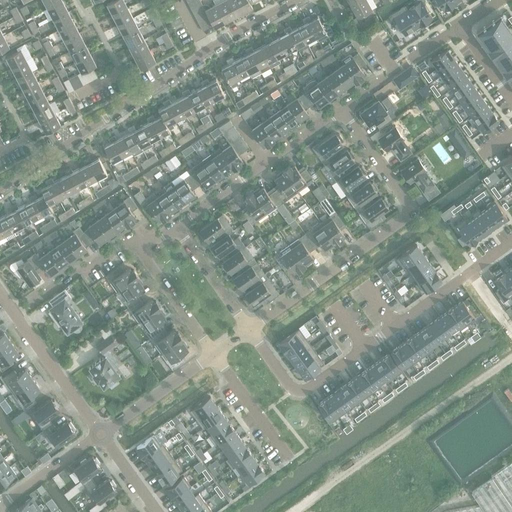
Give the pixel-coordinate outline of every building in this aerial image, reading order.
[(60,0),(42,0),(47,8),(61,1),(60,0)] [(121,0),(113,0),(106,4),(112,15),(126,8),(121,0)] [(211,0),(214,5),(223,23),(232,18),(223,0),(211,0)] [(223,0),(232,18),(242,13),(235,0),(223,0)] [(235,0),(242,13),(245,11),(251,8),(249,3),(246,0),(235,0)] [(371,0),(361,0),(350,6),(356,17),(370,9),(376,7),(371,0)] [(455,0),(435,0),(441,10),(442,9),(443,11),(454,4),(455,6),(458,4),(455,0)] [(61,1),(47,8),(52,19),(67,11),(61,1)] [(421,1),(408,9),(420,29),(424,26),(422,24),(432,18),(429,13),(430,12),(425,4),(424,5),(421,1)] [(200,2),(189,8),(191,13),(202,7),(201,5),(200,2)] [(202,5),(201,5),(202,7),(204,10),(205,12),(207,16),(210,21),(212,26),(213,28),(223,23),(214,5),(209,7),(209,6),(208,6),(208,5),(207,5),(206,5),(205,4),(204,4),(203,4),(202,5)] [(397,22),(394,24),(399,33),(402,30),(405,35),(415,29),(416,31),(420,29),(408,9),(406,6),(405,5),(400,9),(400,10),(402,13),(394,18),(397,22)] [(26,6),(20,9),(23,16),(29,12),(26,6)] [(16,7),(10,10),(13,17),(18,15),(19,14),(16,7)] [(202,7),(191,13),(194,17),(205,12),(204,10),(202,7)] [(126,8),(112,15),(117,25),(131,18),(126,8)] [(67,11),(52,19),(58,29),(72,22),(67,11)] [(155,11),(149,14),(153,21),(159,18),(155,11)] [(205,12),(194,17),(196,22),(207,16),(205,12)] [(18,15),(13,17),(16,23),(21,20),(22,20),(19,14),(18,15)] [(308,15),(304,17),(315,38),(315,37),(316,38),(318,41),(333,33),(326,20),(321,23),(317,16),(316,16),(317,17),(311,20),(308,15)] [(479,30),(476,32),(480,37),(482,35),(491,47),(488,48),(494,57),(497,55),(498,57),(504,65),(506,67),(503,69),(509,77),(511,76),(511,75),(511,38),(497,18),(500,15),(479,30)] [(207,16),(196,22),(199,27),(210,21),(207,16)] [(298,26),(297,26),(298,27),(297,27),(305,43),(306,42),(306,43),(307,43),(307,42),(315,38),(304,17),(302,19),(304,24),(298,27),(298,26)] [(131,18),(117,25),(122,36),(137,29),(131,18)] [(159,18),(153,21),(156,27),(162,24),(159,18)] [(32,21),(28,24),(31,30),(36,27),(32,21)] [(210,21),(199,27),(201,31),(212,26),(210,21)] [(72,22),(58,29),(63,40),(78,32),(72,22)] [(289,26),(285,28),(296,48),(296,47),(297,48),(297,47),(305,43),(297,27),(292,30),(289,26)] [(36,27),(31,30),(34,36),(39,34),(36,27)] [(278,37),(278,38),(286,53),(287,53),(288,53),(287,52),(296,48),(285,28),(283,29),(285,34),(279,37),(279,36),(278,37)] [(26,29),(21,32),(24,38),(29,35),(30,35),(27,29),(26,29)] [(137,29),(122,36),(128,47),(142,39),(137,29)] [(369,32),(367,33),(368,35),(371,39),(375,36),(372,32),(371,30),(369,32)] [(78,32),(63,40),(69,51),(83,43),(78,32)] [(166,32),(160,35),(164,42),(170,39),(166,32)] [(3,36),(0,37),(0,51),(8,48),(9,47),(8,45),(3,36)] [(270,36),(266,38),(277,58),(278,57),(286,53),(278,38),(272,41),(270,36)] [(259,47),(259,48),(267,63),(268,63),(270,67),(280,62),(278,57),(277,58),(266,38),(264,39),(266,44),(260,47),(260,46),(259,47)] [(142,39),(128,47),(134,57),(148,50),(142,39)] [(170,39),(164,42),(167,48),(172,46),(173,45),(170,39)] [(37,41),(32,44),(35,50),(40,47),(37,41)] [(83,43),(69,51),(74,61),(89,53),(83,43)] [(328,44),(321,48),(322,49),(324,53),(330,49),(331,48),(328,44)] [(51,46),(46,49),(49,56),(54,53),(51,46)] [(251,46),(247,48),(257,68),(258,68),(261,72),(270,67),(268,63),(267,63),(259,48),(253,51),(251,46)] [(240,58),(248,73),(249,73),(251,77),(261,72),(258,68),(257,68),(247,48),(245,49),(247,54),(241,57),(240,57),(240,58)] [(321,48),(314,52),(317,57),(324,53),(322,49),(321,48)] [(446,49),(430,61),(436,69),(452,58),(446,49)] [(8,56),(5,58),(8,62),(11,69),(25,61),(20,50),(8,56)] [(148,50),(134,57),(139,69),(154,61),(148,50)] [(349,55),(341,60),(344,64),(346,67),(355,80),(356,82),(363,77),(361,76),(364,73),(360,68),(366,64),(358,52),(352,57),(350,55),(349,55)] [(89,53),(74,61),(80,73),(81,72),(86,70),(91,67),(95,65),(89,53)] [(310,55),(303,60),(303,61),(306,65),(312,61),(313,60),(310,55)] [(332,55),(326,58),(329,63),(335,59),(332,55)] [(45,56),(40,58),(43,65),(48,62),(45,56)] [(232,56),(228,58),(238,78),(239,78),(242,83),(252,78),(251,77),(249,73),(248,73),(240,58),(234,61),(232,56)] [(25,61),(11,69),(16,79),(31,71),(36,69),(31,58),(25,61)] [(221,67),(230,83),(230,84),(232,88),(236,85),(238,86),(241,85),(242,83),(239,78),(238,78),(228,58),(225,59),(228,64),(222,67),(221,67)] [(326,58),(320,62),(323,66),(329,63),(326,58)] [(452,58),(436,69),(441,76),(457,64),(452,58)] [(303,60),(296,64),(299,69),(306,65),(303,61),(303,60)] [(344,64),(335,71),(337,73),(338,75),(344,83),(346,86),(355,80),(346,67),(344,64)] [(457,64),(441,76),(446,82),(462,71),(457,64)] [(314,66),(308,70),(311,74),(317,70),(314,66)] [(401,73),(393,79),(399,88),(417,75),(411,66),(410,67),(401,73)] [(91,67),(86,70),(92,80),(96,78),(91,67)] [(292,67),(285,71),(285,72),(288,76),(293,73),(295,72),(292,67)] [(62,68),(57,70),(60,77),(65,74),(62,68)] [(86,70),(81,72),(87,83),(92,80),(86,70)] [(31,71),(16,79),(22,90),(36,82),(31,71)] [(285,71),(278,76),(281,81),(288,76),(285,72),(285,71)] [(335,71),(326,77),(329,82),(335,89),(337,93),(346,86),(344,83),(338,75),(337,73),(335,71)] [(462,71),(446,82),(451,89),(467,78),(462,71)] [(80,73),(77,75),(82,85),(87,83),(81,72),(80,73)] [(77,75),(72,77),(77,88),(82,85),(77,75)] [(56,77),(51,80),(54,86),(59,84),(56,77)] [(72,77),(67,79),(73,90),(77,88),(72,77)] [(317,83),(328,99),(337,93),(335,89),(329,82),(326,77),(317,83)] [(207,78),(203,80),(213,100),(214,100),(214,101),(215,100),(215,99),(224,95),(225,95),(216,79),(215,79),(215,80),(209,83),(207,78)] [(467,78),(451,89),(456,96),(471,85),(467,78)] [(67,79),(62,82),(68,93),(73,90),(67,79)] [(273,79),(266,83),(266,84),(269,88),(276,83),(273,79)] [(196,90),(204,105),(205,106),(206,105),(205,105),(213,100),(203,80),(200,81),(203,86),(197,90),(197,89),(196,89),(196,90)] [(306,85),(302,88),(305,92),(303,94),(311,106),(316,101),(319,105),(319,106),(328,99),(317,83),(315,80),(314,80),(311,81),(308,83),(306,85)] [(36,82),(22,90),(28,100),(42,93),(36,82)] [(266,83),(259,88),(260,88),(262,92),(268,88),(269,88),(266,84),(266,83)] [(59,84),(54,86),(58,92),(62,90),(59,84)] [(426,84),(417,89),(423,98),(432,92),(426,84)] [(471,85),(456,96),(461,103),(476,92),(471,85)] [(188,88),(183,90),(194,110),(195,110),(195,111),(196,110),(204,105),(196,90),(190,93),(188,88)] [(177,100),(185,115),(186,115),(194,110),(183,90),(181,92),(184,96),(178,100),(177,99),(177,100)] [(255,90),(248,95),(251,99),(257,96),(258,95),(255,90)] [(277,90),(271,94),(274,98),(280,94),(277,90)] [(476,92),(461,103),(466,110),(481,99),(476,92)] [(42,93),(28,100),(33,111),(48,103),(42,93)] [(297,98),(287,104),(296,117),(298,119),(299,120),(308,113),(307,113),(305,110),(311,106),(303,94),(297,98)] [(248,95),(241,99),(241,100),(243,104),(245,103),(250,100),(251,99),(248,95)] [(378,100),(361,112),(362,115),(361,115),(366,122),(367,121),(369,124),(374,120),(375,122),(379,128),(378,128),(379,129),(392,119),(391,119),(387,114),(396,108),(387,96),(379,102),(378,100)] [(265,97),(259,101),(261,105),(261,106),(268,102),(265,97)] [(168,98),(164,101),(175,121),(176,120),(181,118),(183,122),(188,119),(186,115),(185,115),(177,100),(171,103),(168,98)] [(67,99),(62,101),(66,107),(70,105),(67,99)] [(481,99),(466,110),(471,117),(486,105),(481,99)] [(158,109),(161,116),(164,121),(165,121),(169,129),(174,127),(171,123),(175,121),(164,101),(162,102),(165,107),(159,110),(158,109)] [(253,105),(250,107),(254,113),(262,107),(261,106),(261,105),(259,101),(253,105)] [(421,101),(416,104),(419,110),(425,106),(421,101)] [(48,103),(33,111),(39,121),(53,114),(48,103)] [(287,104),(279,111),(280,113),(288,124),(289,125),(290,126),(299,120),(298,119),(296,117),(287,104)] [(70,105),(66,107),(69,114),(74,111),(70,105)] [(486,105),(471,117),(476,123),(491,112),(486,105)] [(228,107),(220,112),(221,113),(224,117),(230,113),(231,112),(228,107)] [(245,110),(240,113),(245,120),(245,119),(254,113),(250,107),(245,110)] [(279,111),(270,117),(279,130),(281,133),(290,126),(289,125),(288,124),(280,113),(279,111)] [(220,112),(214,116),(214,117),(217,121),(223,118),(224,117),(221,113),(220,112)] [(444,112),(436,118),(445,130),(453,124),(444,112)] [(491,112),(476,123),(481,132),(497,121),(491,112)] [(53,114),(39,121),(44,132),(47,131),(49,130),(59,125),(53,114)] [(152,115),(149,117),(159,137),(160,136),(160,137),(161,137),(160,136),(169,131),(170,132),(169,129),(165,121),(164,121),(161,116),(155,119),(152,115)] [(142,125),(142,126),(150,141),(151,141),(159,137),(149,117),(146,118),(149,123),(143,126),(142,125)] [(270,117),(261,123),(270,136),(272,139),(273,139),(276,136),(281,133),(279,130),(270,117)] [(203,124),(202,124),(202,125),(205,129),(211,125),(213,124),(210,119),(203,124)] [(229,120),(218,127),(221,131),(222,133),(233,125),(229,120)] [(261,123),(252,130),(257,136),(258,139),(263,145),(262,145),(263,146),(266,144),(267,145),(274,140),(273,139),(272,139),(270,136),(261,123)] [(202,124),(196,128),(196,129),(199,133),(205,129),(202,125),(202,124)] [(133,125),(130,126),(143,150),(153,145),(151,141),(150,141),(142,126),(136,129),(133,125)] [(233,125),(222,133),(226,138),(237,131),(233,125)] [(455,125),(445,132),(464,158),(474,151),(455,125)] [(123,135),(131,151),(133,156),(143,150),(130,126),(127,128),(130,133),(123,136),(123,135)] [(218,127),(218,126),(210,132),(211,132),(214,137),(221,131),(218,127)] [(382,136),(378,139),(381,143),(380,144),(383,148),(384,147),(387,151),(393,147),(395,150),(394,151),(401,160),(411,153),(402,140),(404,139),(402,136),(395,127),(382,136)] [(192,131),(184,136),(187,141),(193,136),(195,136),(192,131)] [(237,131),(226,138),(230,144),(241,137),(237,131)] [(317,143),(312,147),(325,166),(330,162),(329,162),(337,156),(333,151),(343,144),(341,142),(344,141),(341,136),(339,134),(337,135),(335,134),(331,136),(319,145),(317,143)] [(114,135),(111,136),(122,157),(122,156),(131,151),(123,135),(122,136),(123,136),(117,140),(114,135)] [(204,136),(200,139),(202,143),(203,143),(208,139),(207,136),(206,135),(204,136)] [(104,145),(103,146),(112,162),(113,162),(112,161),(121,157),(122,157),(111,136),(108,138),(110,143),(104,146),(104,145)] [(184,136),(177,140),(178,140),(180,145),(187,141),(184,136)] [(241,137),(230,144),(231,145),(234,149),(235,149),(243,143),(245,142),(241,137)] [(194,143),(191,145),(194,149),(194,150),(203,144),(202,143),(200,139),(194,143)] [(235,149),(234,149),(238,155),(249,147),(245,142),(243,143),(235,149)] [(173,143),(166,147),(167,147),(169,152),(176,148),(173,143)] [(191,145),(181,151),(185,156),(194,149),(191,145)] [(231,145),(222,151),(233,167),(234,169),(241,164),(240,162),(243,160),(242,160),(238,155),(234,149),(231,145)] [(166,147),(159,152),(162,156),(169,152),(167,147),(166,147)] [(219,147),(210,154),(213,157),(224,173),(233,167),(222,151),(219,147)] [(325,166),(321,169),(332,184),(336,181),(336,182),(341,178),(348,172),(344,167),(354,160),(353,158),(355,157),(350,150),(348,151),(347,150),(337,156),(329,162),(330,162),(325,166)] [(210,154),(201,160),(204,164),(215,179),(224,173),(213,157),(210,154)] [(154,155),(147,159),(148,159),(150,164),(157,159),(154,155)] [(175,156),(168,161),(173,168),(180,163),(175,156)] [(89,157),(87,159),(97,179),(97,180),(99,179),(99,178),(106,175),(106,176),(108,175),(99,158),(97,158),(98,159),(92,162),(89,157)] [(511,157),(501,165),(507,173),(511,169),(511,157)] [(80,168),(79,168),(88,185),(89,185),(88,184),(97,179),(87,159),(83,161),(86,165),(80,168)] [(147,159),(141,163),(141,164),(144,168),(150,164),(148,159),(147,159)] [(407,179),(410,183),(416,179),(417,182),(416,183),(423,192),(434,184),(425,172),(426,171),(418,159),(401,171),(404,175),(402,175),(406,180),(407,179)] [(201,160),(186,170),(189,175),(198,186),(203,182),(206,186),(215,179),(204,164),(201,160)] [(289,166),(283,170),(291,182),(296,189),(298,192),(314,181),(310,175),(307,171),(305,169),(299,173),(294,166),(295,165),(294,165),(291,168),(289,166)] [(332,184),(331,185),(341,198),(345,194),(348,198),(352,194),(360,188),(356,183),(365,176),(364,174),(366,173),(361,166),(359,167),(358,165),(348,172),(341,178),(336,182),(336,181),(332,184)] [(136,166),(129,170),(130,171),(132,175),(139,171),(136,167),(136,166)] [(71,167),(68,169),(79,190),(80,190),(79,189),(87,185),(88,185),(79,168),(78,168),(79,169),(73,172),(71,167)] [(157,167),(150,170),(153,175),(159,171),(157,167)] [(61,177),(60,178),(60,179),(69,195),(70,198),(80,193),(79,190),(68,169),(65,171),(67,175),(61,178),(61,177)] [(121,173),(116,176),(116,177),(120,183),(125,180),(132,175),(130,171),(129,170),(122,175),(121,173)] [(150,170),(144,174),(147,178),(153,175),(150,170)] [(278,177),(274,179),(275,180),(280,187),(274,191),(276,193),(281,200),(283,203),(298,192),(296,189),(291,182),(283,170),(283,171),(277,175),(278,177)] [(174,185),(183,197),(186,201),(195,194),(194,194),(192,190),(198,186),(189,175),(183,179),(174,185)] [(51,178),(48,179),(59,200),(60,200),(60,199),(68,195),(69,195),(60,179),(54,182),(51,178)] [(108,184),(102,188),(105,193),(111,189),(117,185),(113,178),(107,181),(108,184)] [(42,187),(40,188),(44,194),(49,205),(51,207),(55,205),(54,202),(58,200),(59,200),(48,179),(45,181),(47,185),(42,188),(42,187)] [(171,181),(162,187),(166,191),(167,194),(177,207),(186,201),(183,197),(174,185),(171,181)] [(352,194),(348,198),(359,214),(364,210),(371,204),(367,199),(377,192),(376,190),(378,189),(373,182),(371,183),(369,181),(360,188),(352,194)] [(318,186),(312,190),(319,201),(325,197),(325,196),(321,191),(318,187),(318,186)] [(252,192),(260,204),(265,211),(267,214),(277,207),(288,223),(289,223),(294,219),(286,208),(283,203),(281,200),(276,193),(274,191),(268,195),(263,188),(264,188),(263,187),(260,190),(258,188),(252,193),(252,192)] [(102,188),(95,193),(98,197),(105,193),(102,188)] [(140,190),(133,194),(142,206),(146,202),(158,219),(158,220),(161,218),(163,220),(169,215),(168,213),(157,198),(157,197),(153,193),(145,198),(140,190)] [(157,197),(157,198),(168,213),(177,207),(167,194),(166,191),(157,197)] [(247,199),(243,202),(244,202),(249,209),(243,213),(248,220),(251,225),(267,214),(265,211),(260,204),(252,192),(245,197),(247,199)] [(35,194),(32,196),(42,215),(43,215),(51,211),(51,212),(52,211),(51,207),(49,205),(44,194),(38,198),(35,194)] [(25,204),(24,204),(33,221),(33,220),(33,221),(35,224),(45,219),(43,215),(42,215),(32,196),(29,197),(31,201),(25,204)] [(91,196),(84,200),(87,205),(93,200),(91,196)] [(124,201),(115,208),(126,224),(127,225),(134,221),(133,219),(136,217),(135,216),(131,211),(137,207),(129,196),(123,200),(124,201)] [(336,212),(325,197),(319,201),(330,216),(336,212)] [(364,210),(359,214),(370,229),(383,220),(378,214),(388,208),(387,206),(389,204),(384,198),(382,199),(381,197),(371,204),(364,210)] [(494,199),(486,205),(500,224),(508,218),(494,199)] [(84,200),(77,204),(80,209),(87,205),(84,200)] [(105,200),(99,204),(101,207),(101,208),(107,204),(105,200)] [(305,202),(297,207),(301,213),(308,208),(305,202)] [(16,204),(13,206),(23,225),(31,221),(32,222),(33,221),(33,220),(33,221),(24,204),(23,204),(24,205),(18,208),(16,204)] [(99,204),(93,207),(95,212),(101,208),(101,207),(99,204)] [(486,205),(479,210),(493,229),(500,224),(486,205)] [(6,213),(5,214),(8,219),(13,231),(14,231),(22,226),(22,227),(24,226),(23,225),(13,206),(10,207),(12,211),(8,213),(6,214),(6,213)] [(72,207),(65,212),(68,216),(75,212),(72,207)] [(115,208),(106,214),(107,215),(115,226),(117,230),(126,224),(115,208)] [(310,208),(296,218),(300,224),(314,214),(310,208)] [(479,210),(472,215),(486,234),(493,229),(479,210)] [(65,212),(59,216),(62,220),(68,216),(65,212)] [(336,212),(320,223),(336,244),(342,240),(341,238),(344,235),(339,228),(345,224),(336,212)] [(0,228),(4,236),(4,235),(8,234),(8,233),(12,231),(12,232),(14,231),(13,231),(8,219),(5,214),(4,214),(5,215),(0,217),(0,228)] [(106,214),(97,220),(98,221),(106,233),(109,236),(117,230),(115,226),(107,215),(106,214)] [(201,232),(199,233),(204,240),(206,239),(207,240),(217,233),(221,239),(228,234),(229,234),(234,231),(222,214),(200,230),(201,232)] [(317,225),(320,223),(315,215),(312,218),(317,225)] [(472,215),(465,220),(479,239),(486,234),(472,215)] [(54,219),(47,224),(50,228),(56,224),(54,219)] [(294,219),(289,223),(293,228),(298,224),(294,219)] [(89,228),(83,232),(91,243),(97,239),(99,242),(99,243),(109,236),(106,233),(98,221),(97,220),(88,227),(89,228)] [(248,220),(242,223),(248,232),(254,228),(251,225),(248,220)] [(465,220),(457,226),(471,245),(479,239),(465,220)] [(317,225),(305,234),(313,246),(319,242),(324,249),(324,250),(328,247),(329,248),(335,244),(335,245),(336,244),(320,223),(317,225)] [(47,224),(40,228),(43,232),(50,228),(47,224)] [(75,233),(66,239),(77,255),(87,248),(86,248),(85,247),(91,243),(83,232),(79,226),(73,230),(75,233)] [(36,231),(29,235),(32,239),(38,235),(36,231)] [(55,231),(49,235),(52,239),(58,235),(55,231)] [(212,248),(210,249),(215,256),(217,255),(219,256),(228,249),(232,255),(245,246),(238,237),(233,240),(229,234),(228,234),(221,239),(211,246),(212,248)] [(305,234),(289,245),(305,266),(311,261),(310,260),(313,257),(308,250),(313,246),(305,234)] [(457,238),(460,243),(462,245),(462,246),(468,242),(463,234),(457,238)] [(29,235),(22,239),(25,244),(32,239),(29,235)] [(49,235),(43,239),(46,243),(52,239),(49,235)] [(268,238),(263,241),(267,246),(272,243),(268,238)] [(66,239),(57,246),(68,261),(77,255),(66,239)] [(40,241),(34,245),(37,249),(43,245),(40,241)] [(12,245),(10,246),(13,251),(20,246),(17,242),(14,244),(12,245)] [(416,244),(396,259),(403,268),(405,267),(423,254),(416,244)] [(289,245),(274,256),(282,268),(288,264),(293,271),(293,272),(297,269),(298,271),(305,266),(289,245)] [(8,248),(4,251),(6,255),(8,254),(13,251),(10,246),(10,247),(8,248)] [(57,246),(48,252),(59,267),(59,268),(68,261),(57,246)] [(224,264),(222,265),(227,272),(229,271),(230,272),(240,265),(244,271),(256,262),(245,247),(245,246),(232,255),(223,262),(224,264)] [(39,258),(43,264),(50,274),(59,268),(59,267),(48,252),(39,258)] [(10,265),(9,266),(9,267),(10,267),(11,269),(19,277),(23,275),(30,284),(32,283),(33,285),(40,280),(38,278),(40,277),(35,270),(43,264),(39,258),(35,253),(27,259),(28,260),(24,262),(21,258),(11,263),(10,264),(10,265)] [(423,254),(405,267),(411,275),(429,262),(423,254)] [(235,280),(233,281),(238,288),(240,287),(241,288),(245,286),(251,281),(255,287),(267,278),(264,274),(261,269),(256,262),(244,271),(234,278),(235,280)] [(429,262),(411,275),(416,283),(417,283),(435,270),(429,262)] [(118,267),(106,276),(110,282),(117,292),(120,289),(126,285),(138,276),(134,270),(132,271),(129,268),(122,273),(118,267)] [(416,283),(414,284),(421,294),(441,279),(435,270),(417,283),(416,283)] [(496,277),(494,278),(500,286),(494,290),(501,300),(511,292),(511,283),(504,272),(502,273),(501,271),(495,276),(496,277)] [(117,292),(115,293),(122,302),(123,301),(128,307),(140,299),(136,293),(143,288),(141,284),(142,283),(138,277),(138,276),(126,285),(120,289),(117,292)] [(247,296),(244,297),(249,304),(251,303),(253,304),(262,297),(266,303),(279,294),(267,278),(255,287),(245,294),(247,296)] [(397,289),(394,292),(397,297),(401,294),(408,289),(404,284),(397,289)] [(65,289),(49,300),(53,307),(50,309),(51,311),(49,312),(56,321),(58,320),(68,334),(73,330),(74,331),(76,332),(78,332),(80,331),(82,330),(82,328),(82,326),(82,325),(81,324),(82,323),(67,301),(71,298),(66,290),(65,289)] [(93,297),(88,301),(94,309),(99,305),(93,297)] [(140,299),(128,307),(139,323),(142,321),(142,320),(151,314),(160,307),(156,301),(154,302),(151,299),(144,304),(140,299)] [(462,300),(454,306),(467,324),(475,319),(473,316),(462,301),(462,300)] [(454,306),(447,311),(458,327),(457,327),(459,330),(467,324),(454,306)] [(151,314),(142,320),(142,321),(149,330),(145,332),(150,338),(162,330),(158,324),(165,319),(166,319),(163,315),(164,314),(160,308),(161,308),(160,307),(151,314)] [(447,311),(440,316),(451,332),(457,327),(458,327),(447,311)] [(440,316),(433,321),(444,337),(451,332),(440,316)] [(433,321),(426,326),(438,341),(444,337),(433,321)] [(299,328),(279,343),(285,352),(305,337),(310,334),(303,324),(298,327),(299,328)] [(426,326),(420,331),(431,346),(438,341),(426,326)] [(130,329),(124,333),(135,348),(141,344),(130,329)] [(162,330),(150,338),(161,354),(173,345),(182,339),(183,339),(178,332),(176,333),(173,330),(173,331),(166,336),(162,330)] [(420,331),(413,336),(426,354),(433,349),(431,346),(420,331)] [(0,349),(11,342),(4,332),(0,335),(0,349)] [(105,356),(89,367),(103,387),(119,375),(115,368),(119,365),(108,350),(118,343),(111,334),(96,345),(102,353),(103,353),(105,356)] [(329,334),(326,336),(331,344),(335,341),(329,334)] [(413,336),(406,341),(419,359),(426,354),(413,336)] [(305,337),(285,352),(291,360),(311,346),(305,337)] [(173,345),(161,354),(172,370),(184,361),(180,355),(187,350),(188,350),(185,346),(187,345),(182,339),(173,345)] [(406,341),(399,346),(412,364),(419,359),(406,341)] [(11,342),(0,349),(0,368),(1,371),(8,366),(13,362),(10,357),(18,351),(11,342)] [(141,345),(136,349),(146,364),(152,360),(141,345)] [(311,346),(291,360),(297,368),(317,354),(311,346)] [(399,346),(391,351),(402,367),(404,370),(412,364),(399,346)] [(389,353),(381,359),(394,377),(402,371),(389,353)] [(317,354),(297,368),(304,378),(324,363),(317,354)] [(381,359),(374,363),(385,379),(387,382),(394,377),(381,359)] [(374,363),(367,368),(378,384),(385,379),(374,363)] [(367,368),(360,373),(374,392),(380,387),(378,384),(367,368)] [(8,374),(2,378),(12,392),(32,378),(25,369),(17,374),(13,369),(8,374)] [(360,373),(354,378),(367,396),(374,392),(360,373)] [(32,378),(12,392),(23,407),(25,410),(30,405),(32,404),(36,401),(35,399),(31,394),(39,388),(32,378)] [(354,378),(347,383),(360,401),(367,396),(354,378)] [(347,383),(340,388),(353,406),(360,401),(347,383)] [(511,385),(501,391),(506,402),(511,398),(511,385)] [(41,396),(46,392),(41,387),(37,391),(41,396)] [(340,388),(333,393),(346,411),(353,406),(340,388)] [(333,393),(326,398),(339,416),(346,411),(333,393)] [(210,396),(190,410),(197,420),(217,405),(210,396)] [(25,410),(24,410),(27,415),(30,413),(43,430),(52,423),(48,417),(59,409),(57,406),(58,405),(54,400),(53,401),(51,398),(34,410),(30,405),(25,410)] [(326,398),(318,404),(331,422),(339,416),(326,398)] [(12,409),(4,399),(0,401),(0,404),(6,413),(12,409)] [(217,405),(197,420),(203,428),(205,427),(223,414),(217,405)] [(223,414),(205,427),(210,434),(211,435),(228,422),(223,414)] [(176,416),(171,419),(175,425),(180,421),(176,416)] [(52,423),(43,430),(55,447),(62,441),(64,443),(70,438),(69,436),(75,432),(74,430),(75,429),(70,422),(69,423),(67,421),(56,429),(52,423)] [(211,435),(209,436),(215,445),(219,442),(234,430),(228,422),(211,435)] [(138,449),(136,450),(140,456),(142,455),(143,457),(144,456),(159,446),(160,445),(162,444),(167,440),(160,430),(153,435),(151,436),(136,447),(138,449)] [(234,430),(219,442),(224,449),(240,438),(234,430)] [(240,438),(224,449),(229,457),(225,459),(226,460),(246,446),(240,438)] [(159,446),(144,456),(150,465),(168,452),(162,444),(160,445),(159,446)] [(246,446),(226,460),(232,469),(236,466),(252,454),(246,446)] [(203,453),(200,455),(204,460),(205,462),(212,457),(207,450),(203,453)] [(47,452),(39,457),(43,462),(51,456),(47,452)] [(168,452),(150,465),(156,473),(174,460),(168,452)] [(236,466),(232,469),(238,477),(240,475),(242,474),(258,462),(252,454),(236,466)] [(75,468),(73,470),(76,475),(80,479),(83,484),(85,487),(87,485),(94,480),(92,478),(89,475),(100,467),(99,465),(98,464),(100,463),(98,461),(96,458),(94,459),(93,456),(92,456),(86,461),(85,459),(79,463),(80,464),(75,468)] [(3,457),(0,459),(0,471),(9,466),(3,457)] [(156,473),(155,474),(163,484),(178,473),(181,470),(174,460),(156,473)] [(444,511),(442,511),(511,511),(511,460),(491,476),(492,477),(471,492),(480,504),(444,511)] [(242,474),(240,475),(246,484),(264,471),(258,462),(242,474)] [(9,466),(0,471),(0,485),(8,480),(9,481),(15,477),(14,476),(15,475),(15,474),(19,471),(13,463),(9,466)] [(30,471),(27,467),(22,470),(25,475),(30,471)] [(52,476),(54,478),(54,479),(56,482),(61,478),(59,475),(58,473),(52,476)] [(181,477),(166,488),(167,491),(166,492),(170,498),(172,497),(173,499),(174,498),(189,487),(181,477)] [(87,485),(85,487),(97,503),(103,499),(117,490),(115,487),(114,487),(116,485),(114,483),(112,480),(111,481),(109,479),(108,478),(98,486),(96,484),(94,480),(87,485)] [(41,485),(36,488),(40,494),(45,490),(43,487),(41,484),(41,485)] [(189,487),(174,498),(180,506),(195,496),(189,487)] [(195,496),(180,506),(184,511),(189,511),(204,502),(198,493),(195,496)] [(32,498),(16,510),(17,511),(31,511),(39,507),(32,498)] [(51,498),(45,502),(51,511),(52,510),(56,508),(57,507),(57,506),(51,498)] [(189,511),(210,511),(211,511),(204,502),(189,511)]
